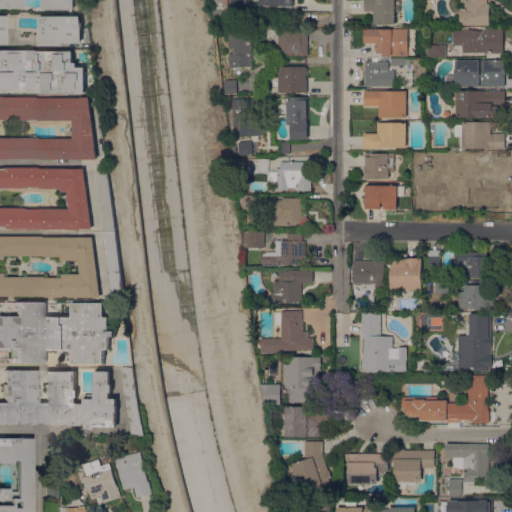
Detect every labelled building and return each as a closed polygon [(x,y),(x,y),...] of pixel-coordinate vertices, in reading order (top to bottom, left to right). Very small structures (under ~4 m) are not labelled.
[(0,0),(77,0),(77,9),(44,9),(44,0),(20,0),(20,9),(0,9),(0,0)] [(214,15),(214,0),(229,0),(229,15),(214,15)] [(234,0),(248,0),(248,9),(234,9),(234,0)] [(299,0),(299,11),(286,11),(286,5),(263,5),(263,0),(299,0)] [(395,12),(395,23),(373,23),(374,11),(365,11),(365,0),(401,0),(401,12),(395,12)] [(488,0),(488,3),(490,3),(490,25),(460,25),(460,8),(465,8),(465,2),(462,2),(462,0),(488,0)] [(41,16),(83,16),(83,23),(85,23),(85,32),(84,32),(84,42),(69,43),(69,44),(66,44),(66,45),(41,45),(41,16)] [(229,28),(251,28),(252,67),(230,67),(229,54),(233,53),(233,51),(235,51),(235,48),(229,48),(229,28)] [(308,28),(308,55),(279,55),(279,28),(308,28)] [(408,28),(408,55),(384,55),(384,53),(376,53),(376,43),(365,43),(365,28),(408,28)] [(463,52),(463,45),(454,45),(454,29),(478,29),(478,30),(484,30),(484,28),(504,28),(504,53),(463,52)] [(447,45),(447,57),(429,57),(429,44),(447,45)] [(0,50),(75,50),(75,62),(79,62),(79,67),(88,67),(88,92),(0,92),(0,50)] [(506,86),(457,87),(457,86),(444,86),(448,75),(456,75),(456,60),(502,59),(503,61),(505,63),(505,66),(508,66),(505,73),(506,86)] [(365,76),(363,76),(363,73),(365,73),(365,61),(389,61),(389,70),(395,70),(395,86),(365,86),(365,76)] [(276,75),(278,75),(279,66),(307,66),(307,69),(308,69),(308,74),(307,74),(307,79),(308,79),(308,92),(279,92),(279,86),(274,86),(274,77),(274,75),(276,75)] [(237,79),(238,93),(225,94),(224,80),(237,79)] [(407,90),(407,117),(379,117),(379,105),(365,105),(365,90),(407,90)] [(457,90),(505,90),(505,105),(498,105),(498,117),(477,117),(457,117),(457,116),(457,90)] [(0,96),(92,97),(100,159),(0,159),(0,96)] [(288,96),(309,97),(309,122),(308,122),(308,139),(291,139),(291,124),(287,124),(288,104),(288,96)] [(255,135),(250,135),(250,136),(245,136),(245,135),(238,135),(238,127),(233,127),(233,103),(237,103),(237,98),(252,98),(252,102),(255,102),(255,135)] [(492,121),(492,132),(506,133),(505,149),(463,148),(463,136),(456,136),(455,125),(463,125),(463,121),(492,121)] [(407,147),(382,147),(382,149),(364,149),(364,133),(378,133),(378,122),(407,122),(407,147)] [(253,147),(255,147),(255,153),(253,153),(253,154),(240,155),(239,141),(252,140),(253,147)] [(290,153),(281,153),(281,142),(290,142),(290,153)] [(428,151),(456,151),(456,162),(452,162),(452,165),(444,165),(444,163),(428,163),(428,151)] [(394,153),(394,172),(390,172),(390,178),(381,178),(381,180),(365,180),(365,152),(394,153)] [(477,153),(490,153),(490,186),(489,186),(489,205),(479,205),(479,208),(461,208),(461,185),(464,185),(464,179),(463,179),(463,165),(475,165),(475,179),(486,179),(485,168),(477,168),(477,153)] [(305,162),(305,169),(312,169),(311,190),(297,190),(297,185),(289,185),(289,189),(277,189),(277,184),(266,184),(266,173),(249,173),(249,158),(269,159),(269,169),(277,169),(277,168),(281,168),(282,161),(305,162)] [(0,228),(0,169),(1,169),(1,168),(87,168),(95,229),(0,228)] [(98,170),(109,169),(116,232),(106,232),(98,170)] [(397,185),(397,208),(384,208),(384,202),(381,202),(381,208),(366,208),(366,185),(397,185)] [(257,209),(243,208),(243,195),(257,195),(257,209)] [(303,198),(303,225),(275,225),(275,200),(283,200),(283,198),(303,198)] [(116,232),(124,292),(114,292),(106,232),(116,232)] [(244,247),(244,232),(265,232),(265,247),(244,247)] [(276,251),(276,240),(288,240),(288,233),(303,233),(303,240),(306,240),(306,257),(303,257),(303,264),(282,264),(282,265),(263,265),(263,255),(268,251),(276,251)] [(0,297),(0,237),(95,237),(103,297),(0,297)] [(441,250),(441,270),(429,270),(429,264),(426,264),(426,257),(429,257),(429,250),(441,250)] [(463,252),(463,250),(467,250),(467,252),(487,252),(487,256),(494,256),(494,267),(493,267),(493,273),(494,273),(494,278),(449,277),(449,267),(457,267),(457,261),(456,261),(456,252),(463,252)] [(391,289),(391,259),(406,259),(406,256),(422,256),(423,289),(391,289)] [(354,260),(385,261),(385,287),(376,287),(376,283),(371,283),(371,284),(365,284),(364,282),(362,284),(361,284),(360,284),(356,284),(353,282),(354,260)] [(314,270),(313,283),(303,283),(303,302),(272,302),(272,292),(274,292),(274,281),(279,281),(279,271),(289,271),(289,269),(314,270)] [(271,281),(263,282),(261,272),(269,271),(271,281)] [(436,278),(447,278),(447,281),(447,284),(450,284),(450,293),(436,293),(436,281),(436,278)] [(443,282),(428,281),(427,293),(442,294),(443,282)] [(494,285),(494,309),(459,308),(460,291),(465,291),(465,285),(494,285)] [(0,303),(47,303),(47,317),(73,317),(73,302),(105,302),(105,317),(109,317),(109,331),(116,331),(116,336),(110,336),(110,349),(105,349),(105,363),(74,363),(74,349),(65,349),(65,353),(63,353),(63,355),(59,355),(59,350),(47,350),(47,363),(9,363),(9,359),(0,359),(0,303)] [(303,310),(303,326),(304,326),(304,331),(308,331),(308,338),(314,338),(314,350),(282,350),(282,352),(261,352),(261,338),(282,338),(282,324),(276,324),(276,311),(282,311),(282,310),(303,310)] [(363,312),(379,312),(379,336),(393,336),(393,358),(400,358),(400,371),(363,371),(363,358),(364,358),(364,338),(362,338),(363,312)] [(492,366),(487,366),(488,371),(459,371),(459,370),(443,371),(443,363),(452,363),(452,351),(459,351),(459,335),(470,335),(470,313),(492,313),(492,366)] [(290,388),(287,388),(287,383),(284,383),(284,356),(321,357),(321,370),(319,370),(319,389),(317,389),(316,399),(308,403),(289,395),(290,388)] [(134,368),(138,398),(145,435),(134,435),(127,396),(123,368),(134,368)] [(96,398),(96,371),(111,371),(111,384),(114,384),(114,392),(111,392),(111,398),(119,398),(119,412),(118,412),(118,426),(96,426),(96,429),(87,429),(87,424),(85,424),(85,425),(71,425),(71,424),(62,424),(62,426),(48,426),(48,424),(44,424),(44,425),(29,425),(29,423),(21,423),(21,426),(6,426),(6,424),(2,424),(2,425),(0,425),(0,403),(4,403),(4,392),(2,392),(2,385),(5,385),(4,371),(35,371),(35,390),(37,390),(37,397),(35,397),(35,403),(46,403),(46,392),(44,392),(44,385),(46,385),(46,371),(77,371),(77,390),(79,390),(79,397),(77,397),(77,403),(86,403),(86,398),(96,398)] [(469,403),(469,375),(489,375),(489,411),(490,411),(490,423),(473,423),(473,420),(459,420),(459,419),(448,419),(448,418),(438,418),(438,420),(415,420),(415,410),(426,410),(426,408),(448,408),(448,403),(469,403)] [(281,384),(280,403),(264,402),(265,383),(281,384)] [(446,420),(446,400),(403,399),(403,415),(418,415),(418,419),(446,420)] [(330,406),(330,423),(321,423),(321,437),(283,437),(283,413),(286,413),(286,406),(330,406)] [(0,511),(0,439),(30,439),(30,511),(0,511)] [(335,482),(300,496),(291,474),(296,472),(293,464),(306,459),(305,441),(323,441),(324,455),(335,482)] [(490,444),(490,475),(485,475),(485,477),(476,477),(476,482),(473,482),(473,484),(466,484),(466,482),(464,482),(464,472),(468,472),(468,468),(464,468),(464,458),(446,458),(446,443),(490,444)] [(395,459),(393,459),(393,448),(406,448),(406,450),(435,450),(435,467),(422,467),(422,482),(395,482),(395,459)] [(117,458),(142,452),(149,482),(150,481),(154,494),(138,498),(135,487),(125,489),(117,458)] [(389,453),(389,471),(378,471),(378,484),(348,483),(349,462),(344,462),(344,453),(389,453)] [(118,486),(119,485),(123,497),(100,504),(98,497),(93,498),(90,492),(86,493),(80,473),(86,471),(84,464),(98,460),(100,466),(110,463),(118,486)] [(449,478),(462,478),(462,494),(449,494),(449,478)] [(46,498),(46,485),(61,486),(61,499),(46,498)] [(485,511),(456,511),(456,501),(485,501),(485,511)]
